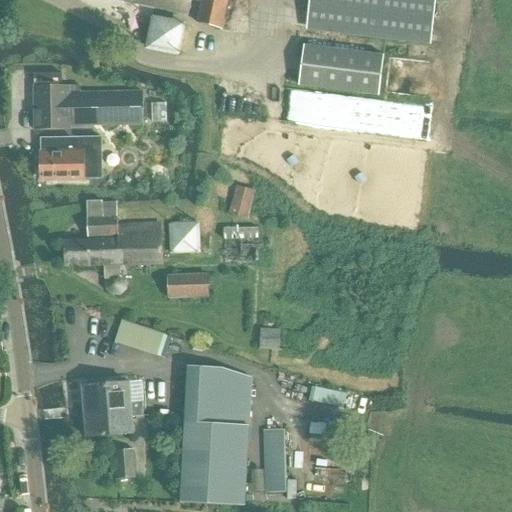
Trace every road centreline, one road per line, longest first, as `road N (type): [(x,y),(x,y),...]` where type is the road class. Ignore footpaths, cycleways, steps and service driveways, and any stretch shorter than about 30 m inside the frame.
road 1 (residential): [(27,421),(0,235)]
road 2 (track): [(8,276),(54,273),(113,304),(145,284)]
